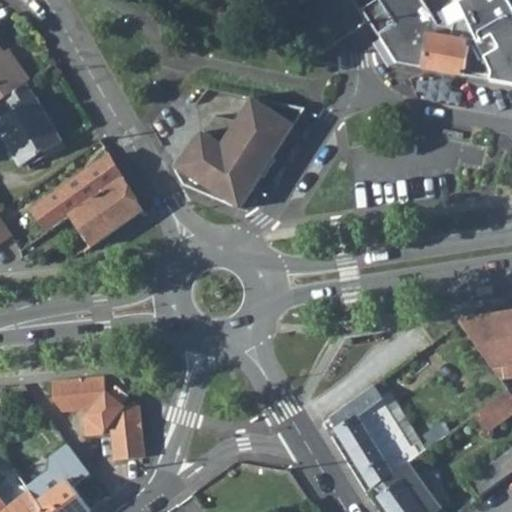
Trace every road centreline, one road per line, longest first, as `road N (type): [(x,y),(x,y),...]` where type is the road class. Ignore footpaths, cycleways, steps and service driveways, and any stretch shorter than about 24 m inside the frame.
road 1 (residential): [(200,252),(46,0)]
road 2 (tertiary): [(264,287),(511,247)]
road 3 (residential): [(353,86),(233,251)]
road 4 (residential): [(153,492),(235,445),(315,455)]
road 5 (tertiary): [(0,321),(172,302)]
road 6 (residential): [(511,126),(353,86)]
road 7 (residential): [(153,492),(206,339)]
road 8 (residential): [(315,455),(243,333)]
